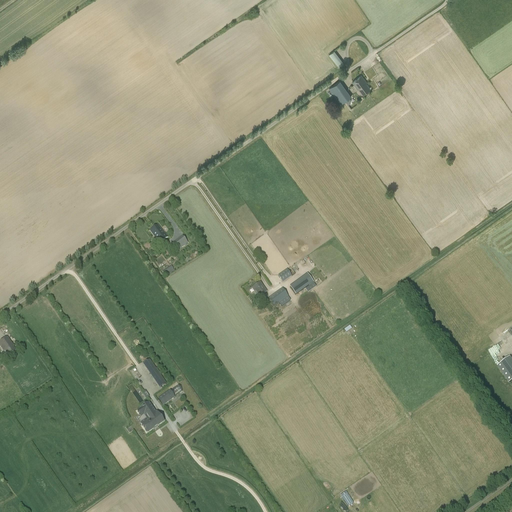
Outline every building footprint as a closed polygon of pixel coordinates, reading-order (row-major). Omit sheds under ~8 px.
[(334,51),(329,55),(339,68),(344,64),(334,51)] [(358,89),(362,95),(370,89),(366,84),(367,83),(361,76),(352,83),(357,90),(358,89)] [(340,105),(351,97),(340,81),(329,89),(340,105)] [(159,243),(167,237),(165,234),(164,234),(157,226),(150,231),(159,243)] [(178,251),(188,243),(182,236),(172,244),(178,251)] [(171,266),(162,272),(165,275),(173,269),(171,266)] [(291,276),(287,269),(278,276),(283,282),(291,276)] [(307,274),(289,287),(295,295),(313,282),(307,274)] [(305,289),(308,292),(316,287),(313,283),(305,289)] [(263,287),(261,288),(258,284),(252,288),(258,297),(266,292),(263,287)] [(268,299),(274,307),(279,303),(281,307),(290,301),(288,297),(282,289),(268,299)] [(16,351),(7,337),(0,341),(0,346),(4,352),(4,351),(8,356),(16,351)] [(493,361),(500,358),(496,349),(490,351),(493,361)] [(509,383),(511,380),(511,356),(511,357),(498,366),(509,383)] [(167,384),(160,376),(156,369),(149,360),(142,365),(160,389),(167,384)] [(174,397),(171,391),(170,391),(158,399),(162,406),(175,398),(174,397)] [(148,420),(142,425),(146,432),(152,428),(153,429),(157,426),(156,425),(162,421),(157,412),(155,413),(149,404),(138,411),(141,416),(144,414),(147,418),(148,420)] [(370,502),(363,507),(366,511),(376,511),(375,509),(378,507),(375,504),(373,506),(370,502)]
